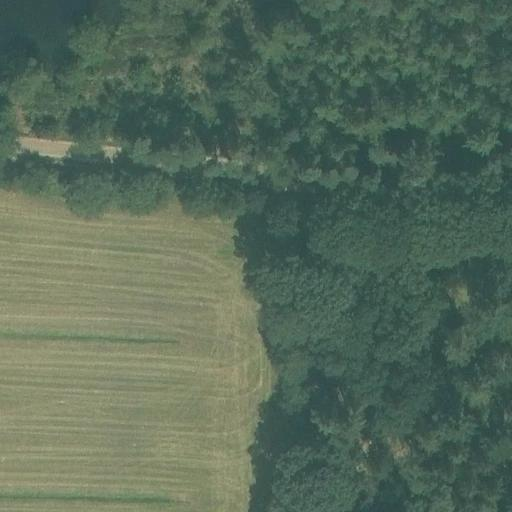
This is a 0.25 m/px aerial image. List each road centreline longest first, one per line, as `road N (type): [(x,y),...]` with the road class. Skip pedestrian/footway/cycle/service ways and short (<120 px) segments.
road 1 (track): [(0,148),(316,181)]
road 2 (track): [(316,181),(460,183),(511,174)]
